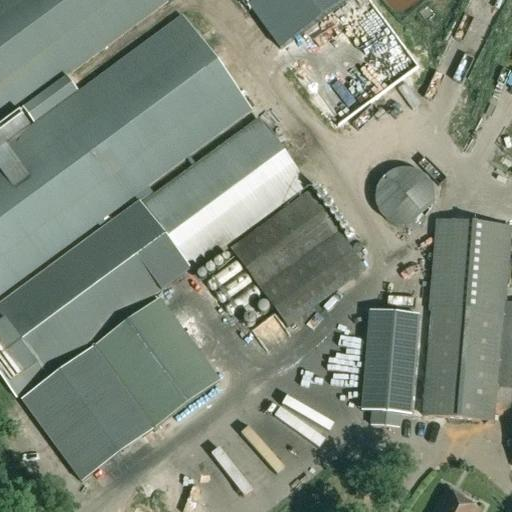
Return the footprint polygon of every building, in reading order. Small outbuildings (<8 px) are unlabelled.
[(0,294),(136,195),(140,202),(192,273),(307,190),(258,121),(152,197),(146,188),(250,111),(182,18),(78,94),(66,78),(170,2),(168,0),(0,0),(0,126),(22,111),(33,127),(0,151),(0,294)] [(347,0),(259,0),(249,8),(279,50),(347,0)] [(375,47),(353,59),(359,69),(380,57),(375,47)] [(396,140),(395,133),(393,127),(390,122),(387,118),(383,114),(376,110),(366,108),(361,108),(354,110),(347,113),(343,116),(338,122),(335,126),(333,132),(332,139),(333,146),(335,152),(338,158),(342,162),(347,166),(353,169),(358,171),(364,171),(369,171),(375,169),(381,166),(386,163),(390,158),(393,152),(395,146),(396,140)] [(431,200),(430,194),(428,187),(425,181),(421,177),(417,174),(410,171),(405,169),(399,169),(394,170),(388,171),(382,175),(377,180),(374,184),(371,190),(370,195),(370,200),(370,206),(372,212),(376,219),(380,222),(385,226),(390,228),(396,230),(401,230),(405,230),(413,228),(418,224),(423,220),(426,216),(429,211),(430,206),(431,200)] [(289,329),(366,272),(311,196),(233,252),(289,329)] [(140,202),(0,304),(0,378),(16,401),(192,273),(140,202)] [(493,423),(509,228),(438,222),(431,311),(433,311),(424,417),(493,423)] [(152,431),(218,382),(158,302),(92,351),(152,431)] [(511,305),(507,305),(504,338),(503,338),(498,389),(511,390),(511,305)] [(410,417),(418,317),(370,313),(362,403),(372,404),(370,426),(398,428),(399,416),(410,417)] [(152,431),(92,351),(21,404),(81,483),(152,431)] [(317,452),(333,462),(340,452),(324,441),(317,452)] [(477,511),(445,494),(435,511),(477,511)]
